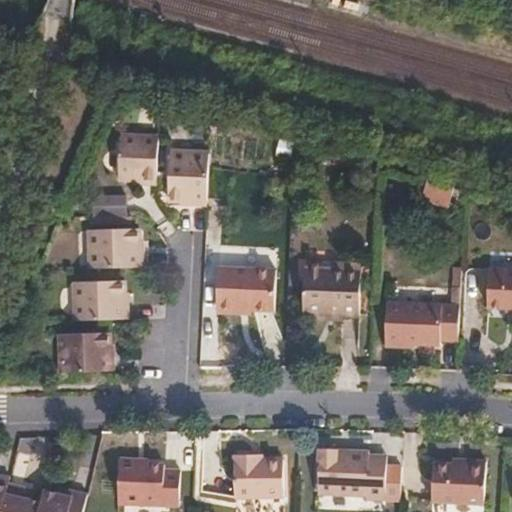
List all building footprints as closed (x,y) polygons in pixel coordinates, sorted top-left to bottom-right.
[(120,142),(120,185),(156,185),(157,143),(120,142)] [(206,211),(208,157),(171,157),(169,204),(190,206),(191,210),(206,211)] [(453,187),(428,180),(422,201),(447,208),(453,187)] [(129,213),(130,197),(108,197),(108,212),(129,213)] [(91,234),(92,271),(145,270),(145,252),(141,251),(141,233),(91,234)] [(348,267),(307,266),(307,313),(364,315),(365,263),(348,262),(348,267)] [(276,273),(218,270),(216,309),(275,312),(276,273)] [(511,270),(491,270),(489,309),(511,309),(511,270)] [(78,285),(78,324),(132,322),(133,303),(128,302),(127,285),(78,285)] [(441,342),(459,342),(461,306),(387,302),(386,343),(441,344),(441,342)] [(63,335),(65,374),(118,373),(118,354),(112,354),(112,336),(63,335)] [(369,458),(365,453),(351,451),(344,457),(338,457),(337,449),(320,449),(318,495),(365,497),(365,503),(385,502),(385,463),(369,463),(369,458)] [(257,457),(256,452),(235,453),(234,495),(283,495),(283,457),(257,457)] [(119,506),(180,508),(182,473),(167,472),(167,465),(139,465),(139,461),(122,460),(119,506)] [(432,504),(486,507),(487,462),(467,462),(467,466),(433,466),(432,504)] [(0,511),(2,511),(10,482),(12,475),(0,472),(0,511)] [(40,511),(43,500),(33,498),(35,488),(10,482),(2,511),(40,511)] [(40,511),(82,511),(88,492),(75,489),(73,493),(46,488),(43,500),(40,511)]
